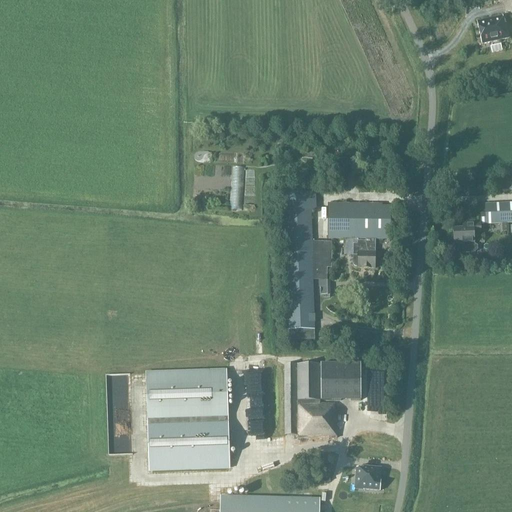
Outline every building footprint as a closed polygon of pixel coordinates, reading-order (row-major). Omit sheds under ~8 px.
[(488,0),(480,2),(482,9),(493,6),(492,0),(488,0)] [(488,20),(477,22),(482,45),(510,39),(506,24),(504,24),(503,17),(492,19),(492,20),(488,21),(488,20)] [(511,169),(500,170),(501,192),(511,191),(511,169)] [(316,192),(282,192),(287,341),(314,340),(313,282),(312,244),(311,211),(316,211),(316,192)] [(485,213),(480,214),(481,220),(481,225),(500,224),(506,224),(509,224),(511,223),(511,202),(485,204),(485,212),(485,213)] [(365,240),(376,240),(391,240),(391,206),(383,206),(383,204),(328,204),(328,240),(344,240),(365,240)] [(464,243),(464,252),(475,251),(474,232),(481,231),(481,225),(481,220),(468,221),(468,228),(454,229),(455,244),(464,243)] [(353,256),(353,265),(354,267),(356,268),(357,268),(357,269),(376,270),(376,240),(365,240),(365,242),(357,241),(357,244),(353,244),(353,256)] [(331,244),(312,244),(313,282),(318,282),(319,288),(321,288),(321,296),(324,295),(324,298),(329,298),(329,295),(330,295),(330,281),(327,281),(327,269),(331,269),(331,268),(331,264),(331,260),(332,260),(331,244)] [(297,436),(297,440),(337,439),(337,415),(336,415),(335,403),(320,403),(320,365),(284,366),(285,436),(297,436)] [(321,365),(322,401),(362,401),(361,365),(321,365)] [(148,373),(147,373),(148,421),(148,469),(229,468),(228,420),(227,371),(148,373)] [(357,467),(355,484),(359,484),(364,485),(364,488),(380,490),(381,480),(380,479),(382,467),(364,465),(363,467),(357,467)] [(220,511),(319,511),(320,500),(220,497),(220,511)]
